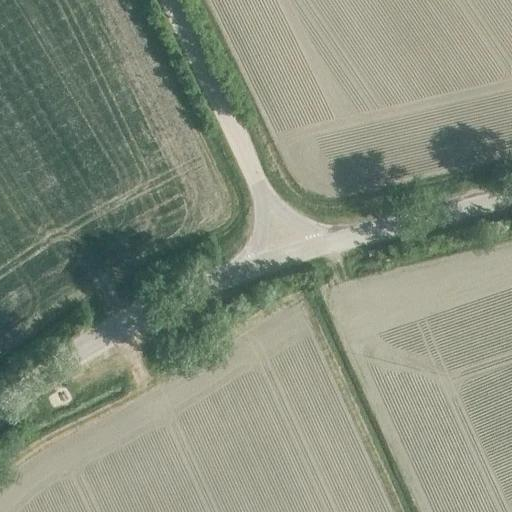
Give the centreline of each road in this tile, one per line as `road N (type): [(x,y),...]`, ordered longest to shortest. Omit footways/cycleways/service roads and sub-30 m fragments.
road 1 (tertiary): [(0,413),(110,332),(288,255)]
road 2 (unclassified): [(288,255),(168,0)]
road 3 (tertiary): [(288,255),(511,199)]
